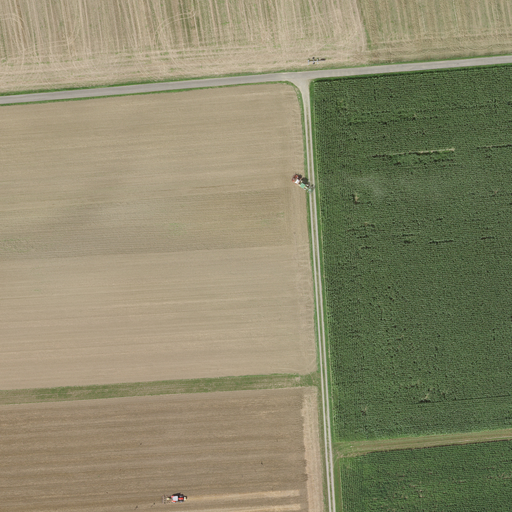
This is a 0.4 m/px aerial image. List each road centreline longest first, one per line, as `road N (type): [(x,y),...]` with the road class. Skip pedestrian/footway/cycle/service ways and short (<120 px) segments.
road 1 (track): [(0,101),(511,59)]
road 2 (track): [(299,75),(308,111),(334,511)]
